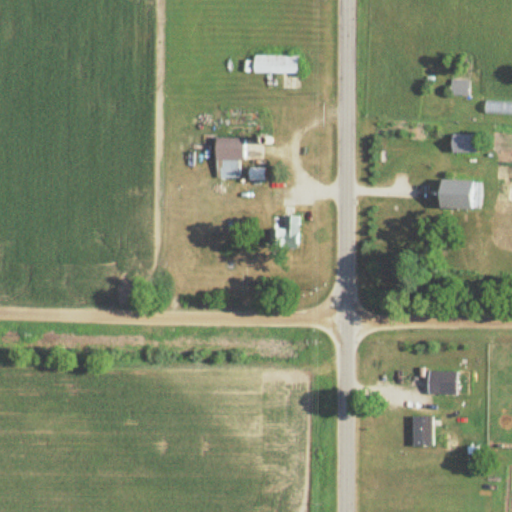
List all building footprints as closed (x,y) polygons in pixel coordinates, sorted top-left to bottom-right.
[(297,55),(253,55),(253,73),(297,73),(297,55)] [(450,96),(467,96),(467,80),(450,80),(450,96)] [(477,154),(477,135),(450,135),(450,154),(477,154)] [(214,161),(244,161),(244,139),(214,139),(214,161)] [(263,180),(263,169),(249,169),(249,180),(263,180)] [(474,181),(441,181),(441,210),(474,210),(474,181)] [(270,227),(270,248),(297,248),(297,215),(283,215),(283,227),(270,227)] [(456,394),(456,371),(427,371),(427,394),(456,394)] [(431,446),(431,415),(411,415),(411,446),(431,446)]
